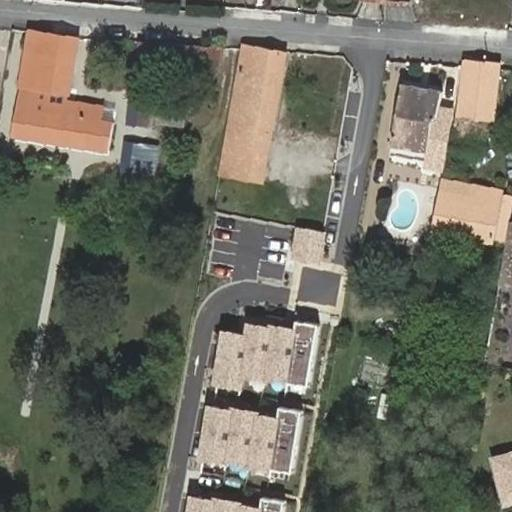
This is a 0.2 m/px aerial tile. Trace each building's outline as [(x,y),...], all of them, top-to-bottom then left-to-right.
[(31,31),(13,134),(110,148),(115,120),(106,118),(108,105),(84,101),(83,106),(82,115),(70,113),(71,104),(81,38),(31,31)] [(224,63),(226,46),(145,40),(143,56),(224,63)] [(232,133),(230,150),(272,158),(286,66),(282,65),(284,48),(246,43),(231,133),(232,133)] [(501,61),(469,58),(467,116),(461,144),(489,148),(491,119),(498,119),(501,61)] [(445,88),(405,81),(394,141),(429,148),(427,158),(426,165),(445,168),(457,106),(442,104),(445,88)] [(139,121),(143,95),(132,93),(129,119),(139,121)] [(82,115),(83,106),(71,104),(70,113),(82,115)] [(127,137),(123,163),(141,166),(145,139),(127,137)] [(429,148),(394,141),(392,151),(427,158),(429,148)] [(230,150),(226,173),(269,181),(272,158),(230,150)] [(442,186),(433,233),(498,246),(507,198),(442,186)] [(326,232),(298,227),(292,255),(320,260),(326,232)] [(312,386),(321,322),(298,319),(298,324),(271,320),(271,323),(248,319),(246,332),(224,329),(215,385),(243,389),(245,375),(312,386)] [(398,418),(402,397),(385,394),(381,415),(398,418)] [(278,415),(209,402),(198,456),(269,470),(270,464),(292,468),(303,410),(280,406),(278,415)] [(511,454),(503,457),(511,496),(511,454)] [(261,504),(192,490),(187,511),(283,511),(286,499),(263,495),(261,504)]
